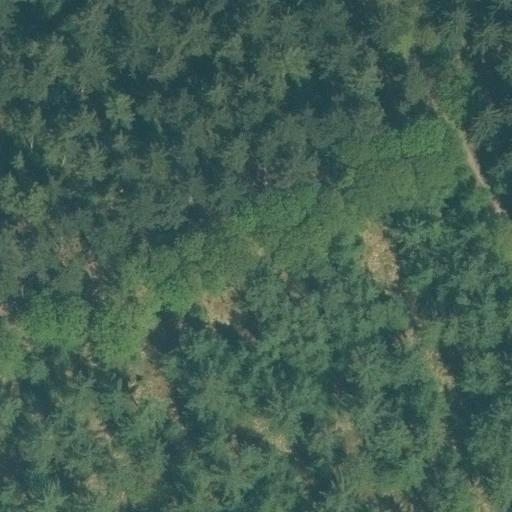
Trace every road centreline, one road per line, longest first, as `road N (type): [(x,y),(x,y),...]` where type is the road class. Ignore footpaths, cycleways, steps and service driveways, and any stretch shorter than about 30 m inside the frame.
road 1 (track): [(0,354),(452,123)]
road 2 (track): [(390,0),(511,235)]
